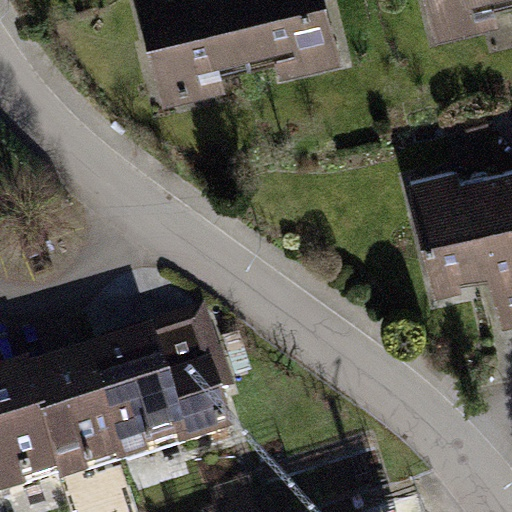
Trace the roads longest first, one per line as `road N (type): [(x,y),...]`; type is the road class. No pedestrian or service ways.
road 1 (residential): [(457,430),(177,216)]
road 2 (residential): [(177,216),(98,158),(0,43)]
road 3 (residential): [(177,216),(113,252),(76,287),(43,302),(0,300)]
